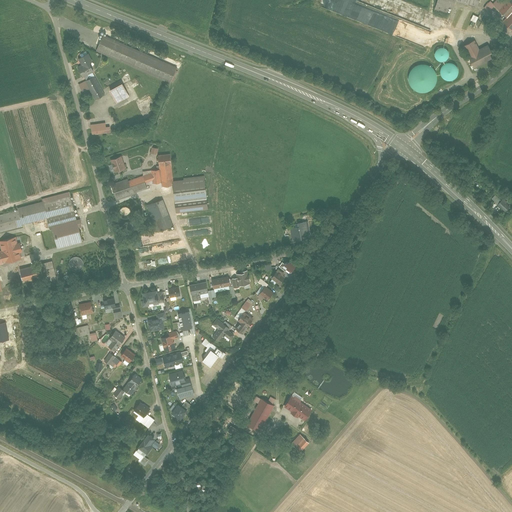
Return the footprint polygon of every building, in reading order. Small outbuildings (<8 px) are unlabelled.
[(391,13),(396,14),(401,0),(400,0),(395,0),(393,8),(391,13)] [(477,7),(479,0),(437,0),(435,9),(451,14),(455,1),(477,7)] [(511,0),(498,0),(494,5),(507,16),(511,10),(511,0)] [(511,10),(507,16),(502,21),(511,29),(511,10)] [(178,67),(103,35),(96,51),(171,83),(178,67)] [(493,56),(487,44),(480,48),(475,39),(465,45),(470,55),(468,56),(474,66),(493,56)] [(436,49),(435,52),(435,54),(436,56),(438,58),(440,59),(443,60),(445,59),(447,58),(449,56),(450,54),(450,52),(449,49),(448,47),(446,46),(444,45),(441,45),(439,46),(437,47),(436,49)] [(95,71),(87,55),(80,59),(83,65),(78,67),(83,77),(95,71)] [(444,63),(442,65),(441,68),(441,71),(442,74),(443,76),(446,78),(448,79),(452,79),(455,78),(457,76),(459,73),(459,70),(459,67),(457,64),(455,62),(452,61),(449,60),(446,61),(444,63)] [(416,89),(421,91),(426,91),(430,89),(434,86),(437,83),(438,78),(438,73),(436,69),(433,65),(429,63),(424,62),(419,62),(415,65),(412,68),(410,72),(409,77),(410,82),(413,86),(416,89)] [(105,95),(94,76),(80,84),(84,93),(90,90),(95,100),(105,95)] [(127,83),(113,90),(119,103),(133,96),(127,83)] [(106,123),(91,125),(93,135),(108,133),(106,123)] [(146,183),(153,180),(153,184),(163,183),(163,187),(174,186),(173,181),(170,154),(159,156),(160,169),(152,170),(152,172),(131,180),(135,193),(148,188),(146,183)] [(123,156),(113,160),(117,173),(128,169),(123,156)] [(209,209),(204,177),(173,181),(174,186),(178,213),(209,209)] [(119,199),(135,193),(131,180),(130,178),(113,184),(119,199)] [(17,211),(0,215),(0,232),(23,227),(22,225),(47,219),(50,230),(53,230),(57,248),(83,241),(80,227),(83,227),(81,219),(77,220),(70,192),(43,199),(43,202),(17,208),(17,211)] [(497,203),(500,200),(495,195),(492,198),(497,203)] [(500,200),(497,203),(505,212),(511,206),(502,198),(500,200)] [(175,225),(165,200),(150,206),(160,231),(175,225)] [(122,211),(124,218),(131,217),(129,209),(122,211)] [(184,219),(185,225),(220,223),(220,217),(184,219)] [(314,233),(311,221),(300,223),(301,226),(292,228),(294,241),(307,239),(306,234),(314,233)] [(3,251),(0,252),(0,264),(20,260),(17,250),(28,247),(25,235),(0,242),(3,251)] [(80,268),(80,257),(70,257),(70,268),(80,268)] [(294,262),(284,264),(289,267),(287,269),(291,272),(299,261),(297,259),(294,262)] [(55,261),(21,269),(24,283),(58,274),(55,261)] [(281,262),(266,265),(267,270),(273,269),(273,267),(277,266),(280,268),(284,264),(281,262)] [(280,268),(273,277),(281,284),(288,277),(285,274),(286,273),(280,268)] [(252,284),(249,270),(246,270),(246,272),(239,273),(240,277),(242,286),(252,284)] [(232,276),(214,280),(216,288),(234,284),(232,276)] [(269,284),(262,278),(260,281),(267,286),(269,284)] [(209,281),(192,285),(195,300),(202,299),(201,294),(207,293),(206,291),(210,290),(209,281)] [(277,293),(267,286),(263,293),(267,296),(272,300),(277,293)] [(182,287),(170,289),(172,297),(183,295),(182,287)] [(151,306),(151,303),(162,301),(160,292),(160,290),(146,293),(147,300),(143,301),(144,307),(151,306)] [(117,298),(105,300),(106,309),(108,309),(115,307),(119,306),(117,298)] [(94,301),(82,304),(84,315),(96,312),(94,301)] [(252,304),(248,301),(243,307),(248,310),(252,304)] [(118,318),(124,317),(121,306),(115,307),(116,310),(118,318)] [(257,320),(246,312),(241,319),(243,321),(250,326),(252,327),(257,320)] [(159,318),(150,320),(152,331),(166,328),(164,319),(164,317),(159,318)] [(220,328),(214,336),(221,341),(225,335),(232,340),(236,335),(229,330),(233,325),(226,320),(225,322),(219,317),(214,324),(220,328)] [(243,321),(238,329),(244,334),(250,326),(243,321)] [(89,325),(79,327),(81,336),(91,333),(89,325)] [(127,337),(117,330),(112,337),(116,340),(111,346),(117,350),(127,337)] [(171,335),(163,337),(166,350),(177,348),(175,338),(174,334),(171,335)] [(203,342),(207,346),(211,341),(206,337),(203,342)] [(219,347),(211,341),(207,346),(209,347),(207,350),(211,353),(214,348),(216,350),(219,347)] [(225,357),(228,353),(221,347),(218,351),(223,355),(225,357)] [(138,355),(129,348),(123,355),(133,362),(138,355)] [(211,353),(206,360),(214,366),(223,355),(218,351),(216,350),(214,348),(211,353)] [(183,352),(165,356),(166,362),(168,367),(186,363),(184,356),(183,352)] [(116,356),(112,353),(106,360),(110,364),(116,356)] [(116,356),(110,364),(115,367),(118,364),(120,365),(123,361),(116,356)] [(185,371),(171,374),(173,385),(183,383),(184,386),(194,384),(192,377),(187,378),(185,371)] [(144,380),(135,373),(130,380),(131,381),(139,387),(144,380)] [(139,387),(131,381),(125,389),(127,390),(133,395),(139,387)] [(120,385),(115,393),(121,398),(127,390),(125,389),(120,385)] [(194,385),(179,389),(181,398),(197,394),(194,385)] [(297,397),(293,395),(286,405),(308,420),(315,410),(303,401),(304,400),(297,396),(297,397)] [(248,422),(260,429),(266,418),(268,419),(276,406),(262,398),(248,422)] [(188,401),(184,406),(190,410),(193,405),(188,401)] [(152,409),(142,402),(136,409),(146,417),(149,413),(152,409)] [(181,403),(173,414),(177,418),(179,416),(183,419),(190,410),(184,406),(181,403)] [(143,422),(150,427),(156,418),(149,413),(146,417),(143,422)] [(148,434),(136,450),(144,456),(153,446),(152,445),(151,444),(154,439),(148,434)] [(276,438),(270,435),(266,443),(272,446),(276,438)] [(310,443),(301,435),(293,442),(302,451),(310,443)] [(144,456),(136,450),(134,454),(140,459),(139,460),(140,462),(144,456)] [(140,462),(145,465),(149,460),(144,456),(140,462)]
